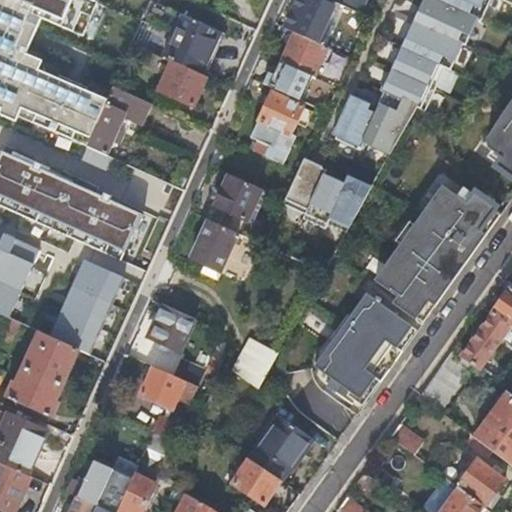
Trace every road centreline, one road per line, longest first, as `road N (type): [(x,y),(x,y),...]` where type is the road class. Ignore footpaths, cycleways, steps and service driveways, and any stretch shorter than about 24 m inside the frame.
road 1 (residential): [(277,0),(46,511)]
road 2 (residential): [(313,511),(511,234)]
